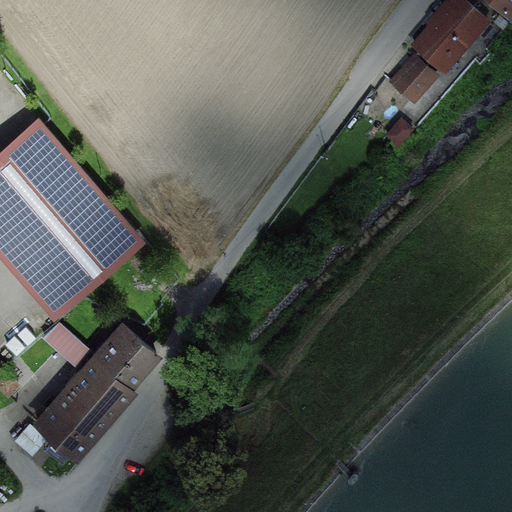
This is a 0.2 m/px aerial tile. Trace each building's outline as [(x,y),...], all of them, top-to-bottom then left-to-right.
[(456,0),(419,44),(446,69),(490,18),(467,0),(456,0)] [(511,0),(492,0),(506,12),(511,4),(511,0)] [(433,74),(416,58),(395,81),(412,97),(429,78),(433,74)] [(413,124),(402,115),(388,131),(399,140),(413,124)] [(42,123),(0,158),(0,227),(66,304),(142,238),(44,125),(42,123)] [(40,418),(73,446),(158,349),(125,321),(40,418)] [(78,369),(95,352),(62,321),(45,338),(78,369)] [(348,464),(344,470),(349,474),(360,461),(354,456),(348,464)]
